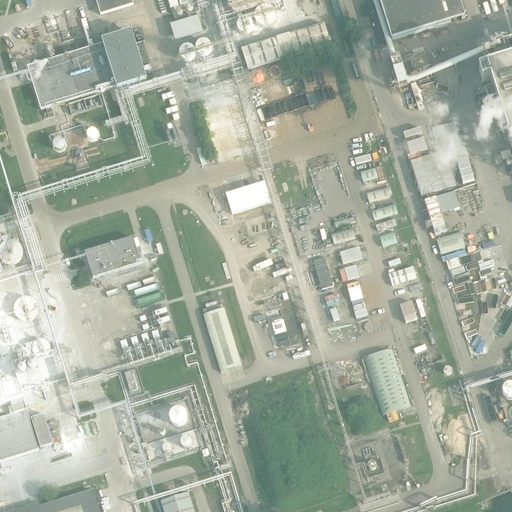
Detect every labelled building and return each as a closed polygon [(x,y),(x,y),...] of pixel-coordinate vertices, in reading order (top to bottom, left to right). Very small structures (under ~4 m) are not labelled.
[(134,4),(132,0),(96,0),(101,15),(134,4)] [(458,0),(379,0),(394,42),(465,20),(458,0)] [(274,18),(274,15),(272,13),(269,11),(266,10),(263,11),(260,13),(259,15),(258,18),(259,21),(260,23),(263,25),(266,26),(269,26),(271,24),(273,22),(274,18)] [(199,16),(170,25),(175,41),(204,33),(199,16)] [(252,29),(251,26),(250,23),(247,22),(245,21),(242,21),(239,23),(237,25),(236,28),(236,31),(238,34),(239,35),(241,36),(243,37),(245,37),(247,36),(249,35),(251,32),(252,29)] [(325,24),(241,49),(248,70),(331,45),(325,24)] [(147,78),(132,30),(106,38),(108,43),(28,67),(41,111),(147,78)] [(214,51),(213,48),(211,45),(210,45),(208,43),(205,43),(202,44),(199,45),(198,48),(197,51),(198,54),(199,57),(202,59),(204,59),(206,59),(209,59),(211,57),(213,54),(214,51)] [(195,55),(195,54),(195,51),(193,49),(191,47),(187,46),(184,47),(182,49),(180,51),(180,54),(180,57),(181,59),(183,61),(185,62),(187,62),(188,62),(190,62),(193,60),(195,58),(195,55)] [(511,54),(485,63),(511,148),(511,54)] [(489,101),(496,99),(493,89),(486,91),(489,101)] [(103,106),(99,95),(68,104),(72,116),(103,106)] [(102,139),(102,137),(100,135),(98,133),(96,132),(93,133),(91,134),(89,136),(88,139),(89,142),(90,144),(92,146),(95,146),(98,146),(100,145),(102,142),(102,139)] [(83,145),(83,142),(81,140),(79,139),(76,138),(74,139),(71,141),(70,143),(69,145),(70,148),(72,150),(74,152),(77,152),(79,151),(81,150),(83,148),(83,145)] [(64,151),(63,148),(62,146),(60,145),(57,144),(55,144),(52,145),(51,148),(50,151),(50,153),(52,155),(54,157),(56,158),(59,157),(61,156),(63,154),(64,151)] [(375,168),(360,173),(363,183),(378,179),(375,168)] [(266,182),(226,195),(232,215),(272,202),(266,182)] [(389,188),(366,194),(369,204),(392,198),(389,188)] [(394,205),(371,212),(374,222),(397,215),(394,205)] [(427,214),(435,236),(446,233),(439,210),(427,214)] [(353,230),(332,236),(335,245),(356,239),(353,230)] [(436,240),(441,256),(465,248),(460,233),(436,240)] [(381,249),(395,244),(392,234),(377,238),(381,249)] [(133,238),(86,252),(94,278),(141,264),(139,256),(142,254),(141,249),(137,250),(133,238)] [(22,255),(23,253),(22,250),(22,248),(20,246),(19,244),(17,242),(14,241),(12,241),(10,241),(7,241),(5,242),(3,243),(1,245),(0,246),(0,259),(1,261),(3,263),(5,264),(8,265),(10,265),(13,265),(15,264),(17,263),(19,262),(21,260),(22,257),(22,255)] [(359,248),(340,253),(343,265),(362,259),(359,248)] [(324,258),(313,262),(321,290),(332,287),(324,258)] [(450,269),(461,267),(459,258),(448,261),(450,269)] [(391,287),(416,279),(412,268),(388,275),(391,287)] [(404,323),(415,320),(408,297),(397,300),(404,323)] [(13,305),(13,303),(11,301),(10,299),(7,299),(5,299),(3,301),(2,302),(1,304),(1,307),(3,309),(4,310),(6,311),(9,310),(11,309),(12,307),(13,305)] [(38,315),(38,313),(38,310),(37,308),(36,306),(34,304),(32,302),(30,301),(28,300),(25,300),(23,301),(20,302),(18,303),(16,304),(15,307),(14,309),(14,311),(14,314),(14,316),(15,318),(16,320),(18,322),(20,323),(23,324),(25,325),(27,325),(30,324),(32,323),(34,321),(36,320),(37,317),(38,315)] [(225,309),(204,316),(221,373),(242,367),(225,309)] [(0,470),(2,470),(0,464),(0,462),(38,451),(0,325),(0,470)] [(48,352),(48,350),(48,347),(47,345),(45,344),(42,343),(40,344),(38,345),(36,347),(35,349),(36,351),(36,354),(38,355),(40,356),(43,356),(45,356),(47,354),(48,352)] [(31,355),(31,354),(31,352),(29,350),(27,348),(25,348),(22,349),(20,350),(18,352),(18,354),(18,357),(20,359),(22,360),(24,361),(27,361),(29,359),(30,357),(31,355)] [(393,349),(364,359),(383,416),(411,406),(393,349)] [(161,413),(161,412),(161,411),(160,409),(159,408),(157,408),(156,408),(154,409),(153,411),(153,412),(153,414),(154,415),(155,416),(156,417),(158,417),(160,416),(161,415),(161,413)] [(186,418),(186,415),(184,412),(181,410),(177,410),(174,411),(172,413),(170,415),(170,418),(171,421),(172,424),(174,425),(175,426),(178,426),(181,426),(182,425),(184,424),(186,421),(186,418)] [(44,416),(32,419),(41,448),(53,445),(44,416)] [(167,430),(167,429),(166,427),(165,426),(163,426),(161,426),(160,427),(158,428),(158,430),(158,432),(159,433),(160,434),(162,435),(164,434),(165,434),(166,432),(167,430)] [(195,441),(194,439),(194,437),(192,435),(189,433),(186,433),(183,433),(180,435),(179,438),(178,441),(179,444),(180,446),(183,448),(186,449),(190,448),(192,446),(194,444),(195,441)] [(173,448),(173,447),(173,445),(172,444),(170,443),(169,443),(167,443),(165,444),(165,445),(164,447),(164,449),(165,450),(167,451),(168,452),(170,451),(171,450),(173,449),(173,448)] [(99,511),(93,490),(39,506),(38,503),(6,511),(99,511)] [(195,511),(189,493),(161,502),(164,511),(195,511)]
